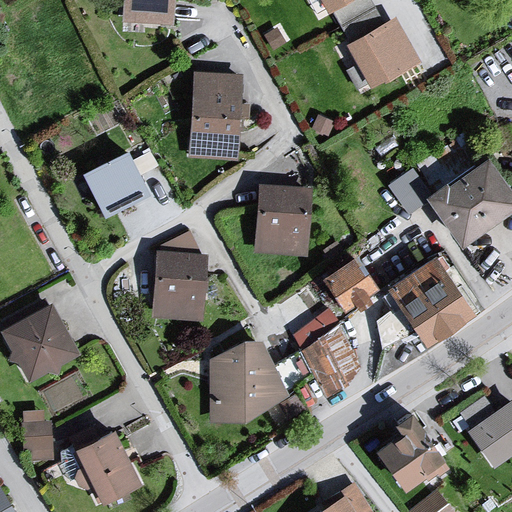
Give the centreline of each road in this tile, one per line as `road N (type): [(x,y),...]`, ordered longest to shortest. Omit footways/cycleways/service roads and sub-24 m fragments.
road 1 (residential): [(0,127),(207,505)]
road 2 (residential): [(207,505),(511,309)]
